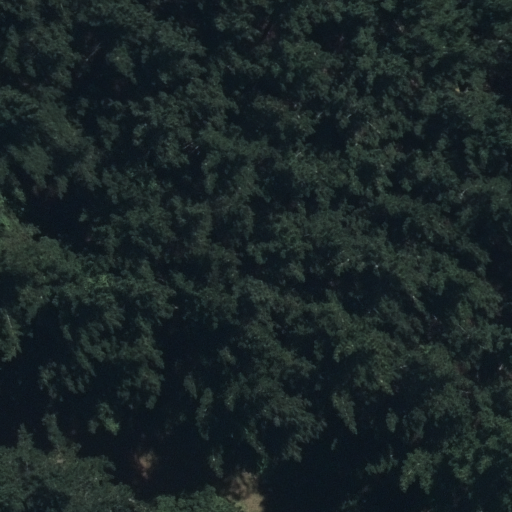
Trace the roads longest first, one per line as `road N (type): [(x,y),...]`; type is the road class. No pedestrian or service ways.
road 1 (track): [(269,511),(260,490),(122,430),(0,405)]
road 2 (track): [(360,0),(511,84)]
